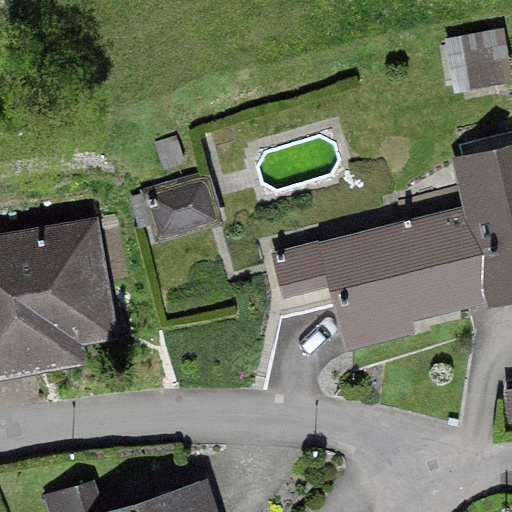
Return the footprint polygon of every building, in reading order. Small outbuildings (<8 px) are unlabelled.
[(455,87),(504,78),(497,36),(448,44),(455,87)] [(330,283),(335,306),(345,343),(404,329),(401,316),(511,289),(511,156),(461,169),(466,188),(395,206),(400,228),(322,248),(321,243),(271,256),(281,296),(330,283)] [(155,240),(216,222),(203,177),(129,198),(137,229),(150,225),(155,240)] [(0,242),(0,349),(104,332),(87,228),(0,242)] [(188,511),(182,492),(118,511),(95,511),(87,485),(43,498),(47,511),(188,511)]
